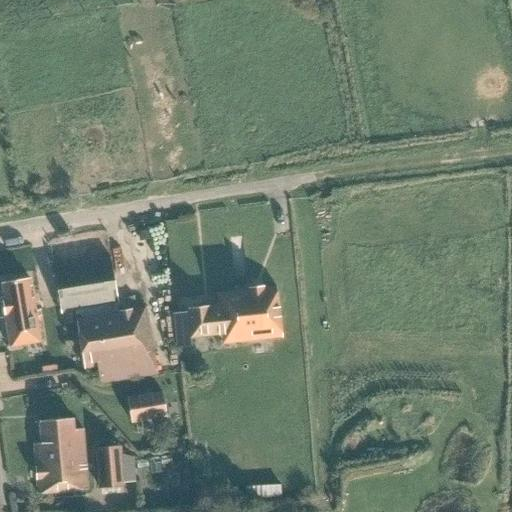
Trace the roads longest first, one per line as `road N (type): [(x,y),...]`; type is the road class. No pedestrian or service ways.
road 1 (unclassified): [(0,231),(311,176)]
road 2 (track): [(511,150),(311,176)]
